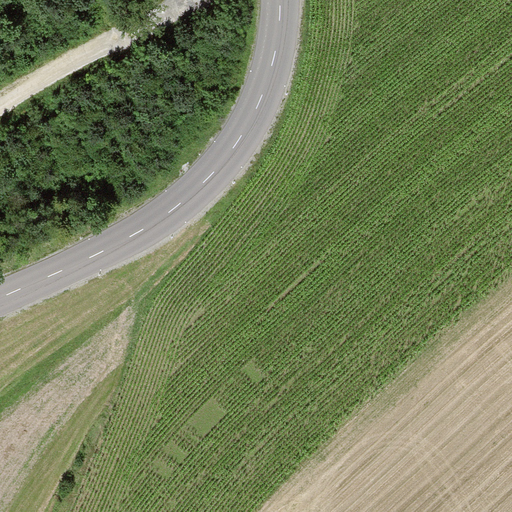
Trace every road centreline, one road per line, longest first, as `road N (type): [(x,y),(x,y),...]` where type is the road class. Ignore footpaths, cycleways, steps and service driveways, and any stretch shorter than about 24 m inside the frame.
road 1 (tertiary): [(0,292),(141,233),(192,196),(242,139),(270,81),(278,0)]
road 2 (track): [(0,113),(181,0)]
